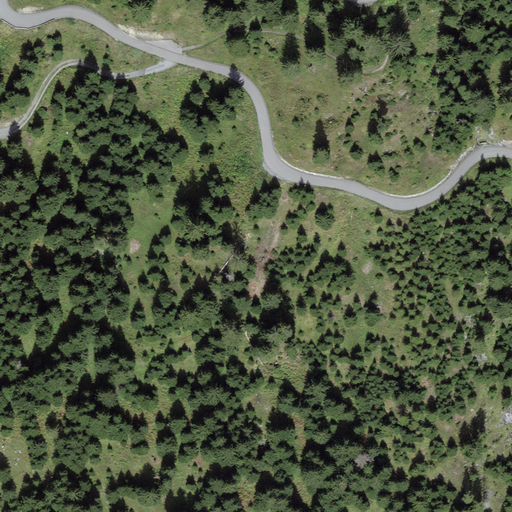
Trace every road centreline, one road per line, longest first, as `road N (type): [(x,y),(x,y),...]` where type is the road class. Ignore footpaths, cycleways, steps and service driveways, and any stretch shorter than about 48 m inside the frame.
road 1 (track): [(511,155),(472,157),(444,190),(405,207),(348,185),(288,175),(270,159),(261,101),(242,77),(134,43),(80,12),(25,22),(0,7)]
road 2 (track): [(175,57),(131,75),(62,65),(26,121),(0,132)]
